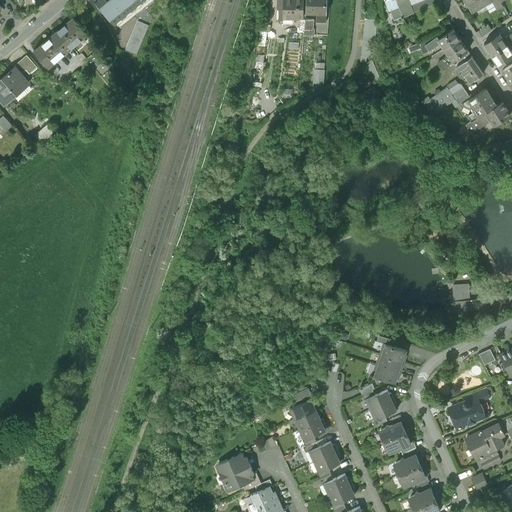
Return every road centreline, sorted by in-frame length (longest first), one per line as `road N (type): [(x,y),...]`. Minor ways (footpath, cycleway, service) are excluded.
road 1 (track): [(276,115),(243,158),(112,511)]
road 2 (residential): [(511,321),(442,354),(421,379),(423,414),(464,511)]
road 3 (residential): [(381,511),(336,413),(330,376)]
